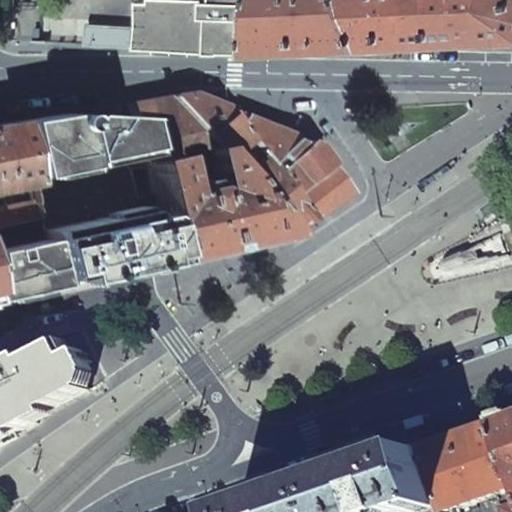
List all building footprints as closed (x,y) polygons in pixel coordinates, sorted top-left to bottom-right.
[(138,47),(215,50),(215,49),(228,49),(228,48),(233,48),(237,15),(251,16),(252,16),(254,0),(140,0),(139,24),(138,47)] [(254,0),(252,16),(248,51),(369,44),(353,0),(254,0)] [(353,0),(369,44),(444,40),(441,0),(353,0)] [(511,0),(441,0),(444,40),(511,36),(511,0)] [(248,51),(252,16),(251,16),(237,15),(233,48),(247,49),(247,50),(248,51)] [(92,44),(138,47),(139,24),(93,22),(92,44)] [(211,149),(233,175),(240,170),(226,153),(245,137),(221,107),(186,93),(168,96),(211,149)] [(140,153),(143,165),(169,158),(193,153),(201,151),(211,149),(168,96),(129,103),(132,118),(140,153)] [(221,107),(245,137),(259,154),(310,216),(346,191),(313,144),(221,107)] [(61,114),(16,121),(27,178),(140,153),(132,118),(76,114),(74,116),(70,114),(68,114),(64,115),(63,116),(61,114)] [(0,123),(0,188),(29,183),(27,178),(16,121),(0,123)] [(154,216),(164,260),(226,246),(269,237),(279,235),(281,234),(233,175),(211,149),(201,151),(202,156),(209,189),(201,191),(201,188),(199,187),(197,187),(195,179),(188,180),(190,189),(184,190),(183,192),(183,195),(177,196),(169,158),(143,165),(143,166),(149,193),(154,216)] [(39,230),(135,209),(137,216),(149,214),(152,216),(154,216),(149,193),(131,197),(126,170),(143,166),(143,165),(140,153),(27,178),(29,183),(32,200),(36,219),(0,226),(0,247),(41,239),(39,230)] [(233,175),(281,234),(310,216),(259,154),(240,170),(233,175)] [(432,188),(462,169),(457,162),(454,165),(428,182),(430,185),(432,188)] [(504,208),(511,202),(511,193),(485,211),(489,217),(491,216),(504,208)] [(32,200),(0,206),(0,226),(36,219),(32,200)] [(88,277),(106,273),(105,267),(122,264),(123,269),(149,263),(164,260),(154,216),(152,216),(149,214),(137,216),(135,209),(39,230),(41,239),(0,247),(0,295),(16,293),(15,287),(20,286),(29,284),(30,289),(88,277)] [(0,355),(0,445),(41,424),(38,418),(92,390),(85,377),(75,358),(67,342),(20,366),(13,353),(0,355)] [(98,371),(88,351),(75,358),(85,377),(98,371)] [(321,403),(323,406),(339,401),(336,394),(320,400),(321,403)] [(511,418),(498,424),(511,464),(511,418)] [(511,511),(511,464),(498,424),(426,449),(445,505),(447,511),(458,511),(503,495),(507,511),(511,511)] [(424,511),(445,505),(426,449),(398,459),(337,481),(259,508),(248,511),(424,511)]
